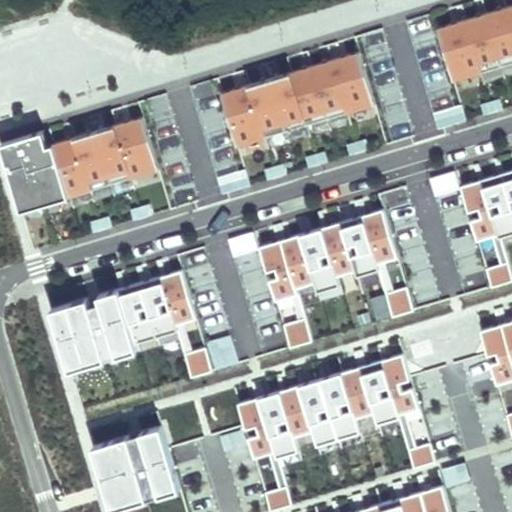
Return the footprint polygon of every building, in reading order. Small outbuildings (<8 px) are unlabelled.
[(511,1),(436,19),(450,78),(485,70),(482,58),(511,50),(511,1)] [(390,141),(413,134),(389,44),(366,50),(390,141)] [(466,119),(457,81),(439,85),(430,46),(418,49),(436,126),(466,119)] [(267,135),(265,125),(372,100),(360,49),(219,83),(233,144),(267,135)] [(145,116),(118,124),(134,177),(161,169),(145,116)] [(118,124),(97,130),(113,183),(134,177),(118,124)] [(46,130),(3,143),(24,210),(72,196),(56,143),(50,144),(46,130)] [(97,130),(77,136),(93,189),(113,183),(97,130)] [(77,136),(56,143),(72,196),(93,189),(77,136)] [(511,279),(511,276),(505,234),(511,233),(511,152),(464,160),(483,284),(511,279)] [(188,168),(171,173),(178,199),(196,195),(188,168)] [(430,175),(435,193),(460,186),(455,168),(430,175)] [(247,169),(220,177),(225,194),(252,186),(247,169)] [(404,187),(382,195),(401,254),(424,246),(404,187)] [(386,208),(365,215),(379,263),(380,263),(400,256),(386,208)] [(365,215),(344,221),(359,269),(358,269),(360,275),(382,269),(380,263),(379,263),(365,215)] [(344,221),(324,227),(339,275),(358,269),(359,269),(344,221)] [(324,227),(304,233),(318,281),(321,291),(342,284),(339,275),(324,227)] [(255,232),(232,239),(236,255),(260,247),(255,232)] [(304,233),(283,239),(298,287),(299,287),(318,281),(304,233)] [(283,239),(262,246),(270,270),(282,267),(284,275),(272,279),(279,300),(300,294),(299,287),(298,287),(283,239)] [(184,269),(163,275),(178,324),(178,323),(199,317),(184,269)] [(163,275),(143,281),(159,335),(180,329),(178,323),(178,324),(163,275)] [(143,281),(122,288),(138,341),(159,335),(143,281)] [(410,287),(389,293),(396,317),(417,310),(410,287)] [(122,288),(101,294),(120,355),(140,349),(138,341),(122,288)] [(349,323),(369,321),(366,291),(347,292),(349,323)] [(101,294),(91,297),(109,358),(120,355),(101,294)] [(91,297),(53,308),(71,369),(109,358),(91,297)] [(510,435),(511,433),(511,312),(481,320),(510,435)] [(308,318),(286,325),(293,348),(315,341),(308,318)] [(208,347),(187,354),(194,377),(215,371),(208,347)] [(406,353),(385,359),(402,416),(424,410),(406,353)] [(385,359),(365,366),(378,411),(382,426),(402,420),(401,417),(402,416),(385,359)] [(365,366),(345,372),(358,417),(359,417),(378,411),(365,366)] [(345,372),(324,378),(342,438),(363,431),(359,417),(358,417),(345,372)] [(324,378),(303,384),(317,429),(316,430),(320,444),(342,438),(324,378)] [(303,384),(283,390),(296,436),(297,435),(316,430),(317,429),(303,384)] [(283,390),(262,397),(279,451),(281,456),(301,450),(297,435),(296,436),(283,390)] [(262,397),(241,403),(249,428),(260,425),(262,433),(251,436),(258,458),(279,451),(262,397)] [(164,426),(143,432),(162,495),(183,489),(164,426)] [(228,451),(250,444),(246,429),(223,436),(228,451)] [(143,432),(131,435),(150,499),(162,495),(143,432)] [(131,435),(95,447),(114,510),(150,499),(131,435)] [(434,443),(411,449),(417,468),(439,461),(434,443)] [(468,463),(455,467),(460,485),(473,480),(468,463)] [(450,488),(460,485),(455,467),(445,470),(450,488)] [(446,484),(424,491),(430,511),(445,511),(454,510),(446,484)] [(289,486),(268,492),(274,511),(295,505),(289,486)] [(430,511),(424,491),(404,497),(408,511),(430,511)] [(408,511),(404,497),(383,503),(385,511),(408,511)] [(385,511),(383,503),(363,509),(363,511),(385,511)]
